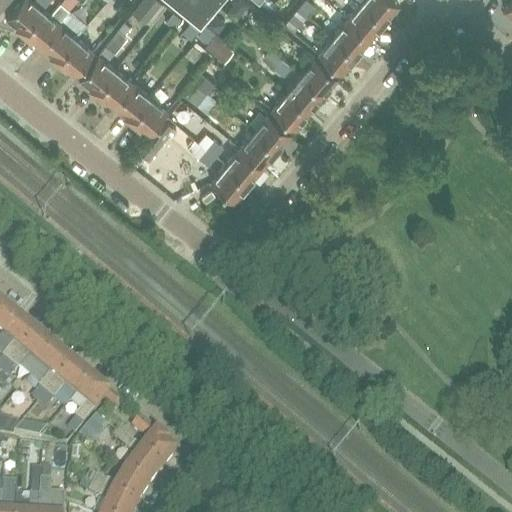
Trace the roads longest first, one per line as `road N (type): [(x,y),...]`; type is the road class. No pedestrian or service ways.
road 1 (residential): [(511,490),(225,269)]
road 2 (residential): [(225,269),(443,9)]
road 3 (residential): [(156,511),(192,458),(192,445),(0,282)]
road 4 (residential): [(225,269),(0,85)]
